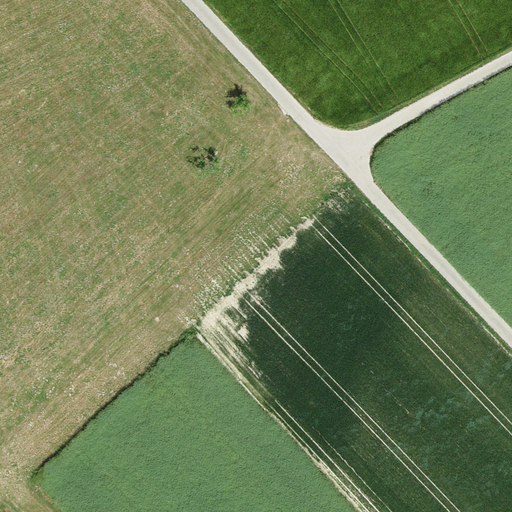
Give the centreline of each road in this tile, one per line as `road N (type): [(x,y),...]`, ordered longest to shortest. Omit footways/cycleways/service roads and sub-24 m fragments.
road 1 (track): [(192,0),(337,152),(511,57)]
road 2 (track): [(511,337),(337,152)]
